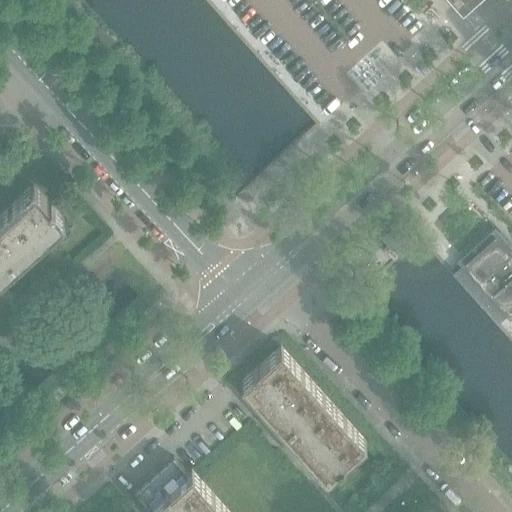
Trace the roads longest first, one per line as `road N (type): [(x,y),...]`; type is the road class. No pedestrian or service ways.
road 1 (tertiary): [(511,43),(292,238),(271,271)]
road 2 (residential): [(489,511),(271,271)]
road 3 (tertiary): [(3,511),(240,299)]
road 4 (tertiary): [(271,271),(298,259),(511,69)]
road 5 (residential): [(240,299),(41,87)]
